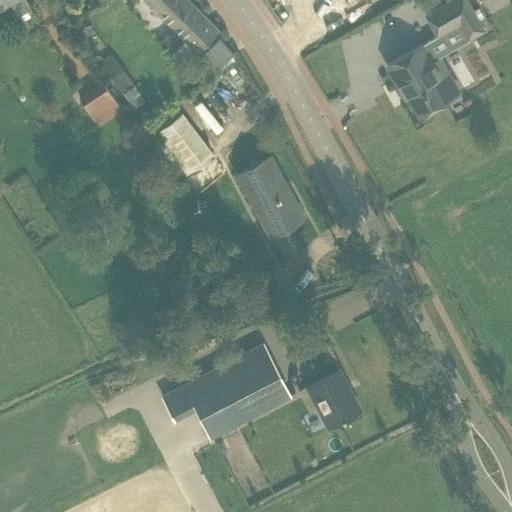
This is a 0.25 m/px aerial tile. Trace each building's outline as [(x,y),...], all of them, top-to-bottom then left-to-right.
[(0,0),(0,7),(13,1),(19,14),(31,9),(26,0),(0,0)] [(143,0),(196,52),(218,30),(188,0),(143,0)] [(467,41),(485,31),(467,0),(447,0),(423,15),(437,39),(459,27),(467,41)] [(213,69),(231,52),(218,39),(200,56),(213,69)] [(440,56),(432,60),(422,43),(386,64),(406,98),(409,97),(419,114),(460,91),(440,56)] [(121,93),(133,84),(111,52),(98,61),(121,93)] [(98,127),(121,110),(102,83),(78,99),(98,127)] [(183,179),(213,156),(181,115),(152,138),(183,179)] [(270,233),(301,216),(269,156),(244,170),(264,206),(257,210),(270,233)] [(95,247),(91,238),(80,243),(84,252),(95,247)] [(273,298),(284,291),(275,276),(263,283),(273,298)] [(210,437),(286,397),(259,346),(161,397),(174,422),(196,410),(210,437)] [(342,386),(346,385),(338,369),(303,387),(324,428),(356,412),(342,386)]
